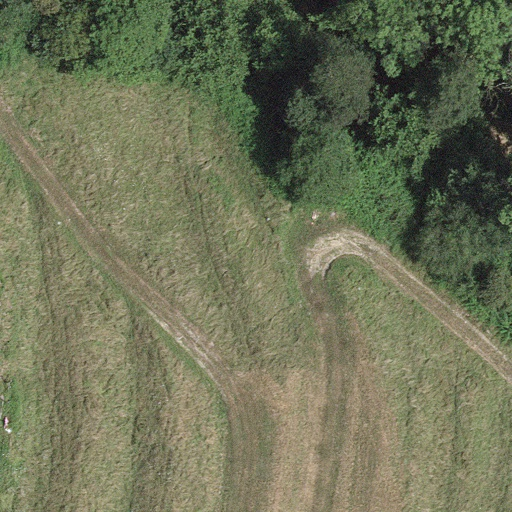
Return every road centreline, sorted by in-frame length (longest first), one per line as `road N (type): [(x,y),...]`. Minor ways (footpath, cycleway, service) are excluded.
road 1 (track): [(317,511),(335,365),(307,252),(340,236),(511,371)]
road 2 (track): [(0,110),(98,247),(204,350),(243,406),(248,449),(237,511)]
